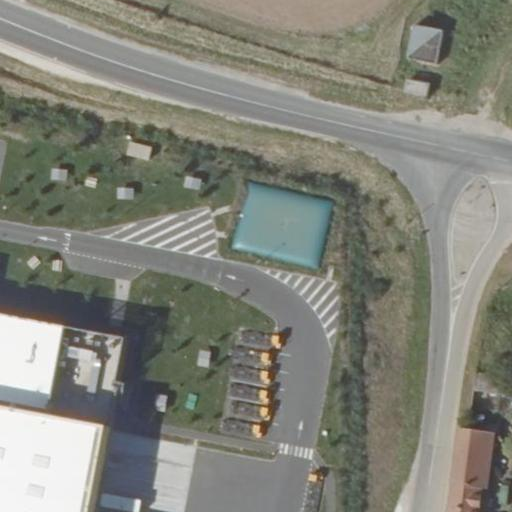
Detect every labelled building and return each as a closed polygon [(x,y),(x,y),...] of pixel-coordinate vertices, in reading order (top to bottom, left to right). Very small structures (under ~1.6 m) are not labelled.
[(445,38),(415,35),(412,64),(441,67),(445,38)] [(431,89),(410,87),(409,99),(431,102),(431,89)] [(233,252),(310,262),(311,254),(308,253),(316,195),(242,185),(233,252)] [(0,511),(91,511),(106,434),(66,427),(85,342),(0,323),(0,511)] [(459,436),(447,511),(488,511),(498,442),(459,436)]
